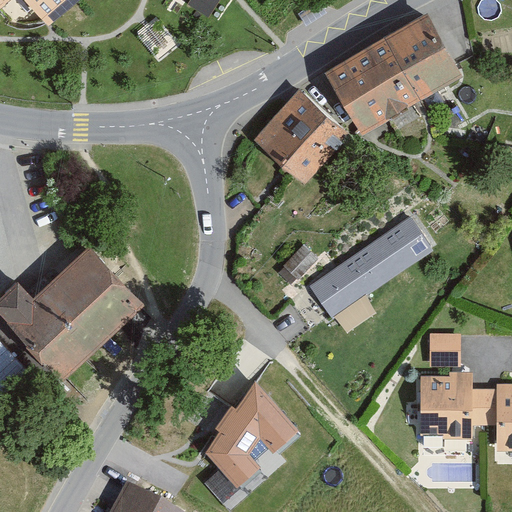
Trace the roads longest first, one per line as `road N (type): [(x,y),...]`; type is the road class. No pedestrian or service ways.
road 1 (tertiary): [(191,119),(211,199),(209,278),(56,511)]
road 2 (tertiary): [(404,0),(311,60),(191,119)]
road 3 (track): [(277,354),(417,511)]
road 4 (tertiary): [(191,119),(81,127),(0,122)]
